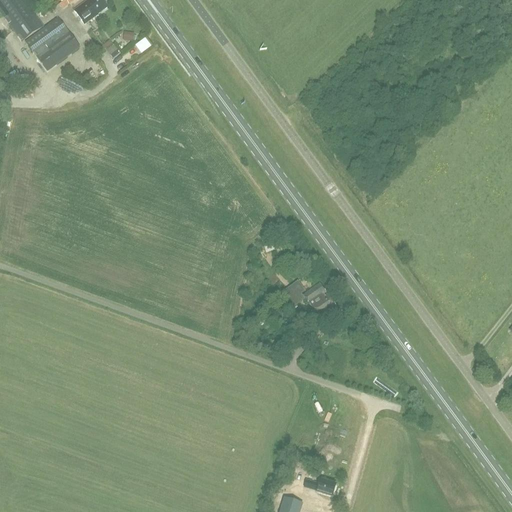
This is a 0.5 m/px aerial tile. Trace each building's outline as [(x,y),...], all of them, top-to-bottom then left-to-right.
[(0,0),(0,12),(22,42),(43,27),(23,0),(0,0)] [(98,15),(107,8),(101,0),(91,0),(88,2),(88,1),(74,12),(85,26),(98,16),(98,15)] [(35,58),(69,34),(58,19),(25,43),(35,58)] [(69,33),(36,58),(47,74),(81,49),(69,33)] [(122,36),(123,44),(134,43),(134,35),(122,36)] [(113,46),(106,52),(110,56),(117,50),(113,46)] [(7,64),(16,57),(9,49),(0,55),(7,64)] [(332,316),(338,311),(336,308),(337,308),(328,295),(311,307),(320,320),(330,312),(332,316)] [(332,497),(336,485),(317,480),(316,485),(306,482),(304,488),(316,491),(316,492),(332,497)] [(298,511),(302,500),(288,495),(282,511),(298,511)]
